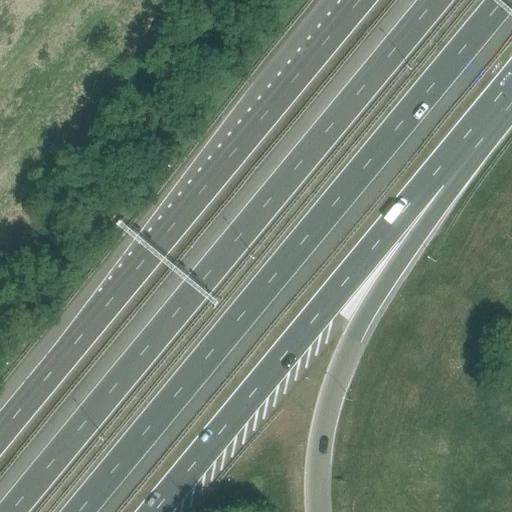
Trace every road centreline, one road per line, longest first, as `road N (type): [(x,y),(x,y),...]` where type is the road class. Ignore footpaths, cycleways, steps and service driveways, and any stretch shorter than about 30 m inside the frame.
road 1 (motorway): [(432,0),(9,511)]
road 2 (motorway): [(81,511),(504,0)]
road 3 (motorway): [(358,0),(0,427)]
road 4 (motorway): [(160,511),(428,191)]
road 5 (motorway): [(317,511),(324,416),(352,336),(428,191)]
road 6 (motorway): [(428,191),(511,91)]
